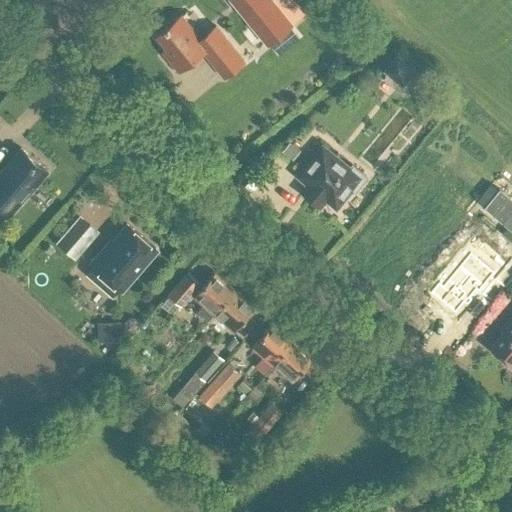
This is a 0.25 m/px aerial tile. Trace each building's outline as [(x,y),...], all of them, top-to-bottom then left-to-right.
[(233,0),(268,41),(292,21),(275,0),(233,0)] [(182,12),(156,32),(172,52),(169,55),(179,68),(204,48),(225,75),(245,60),(216,23),(201,35),(182,12)] [(402,84),(414,69),(397,55),(385,70),(402,84)] [(475,160),(488,142),(457,116),(442,135),(475,160)] [(307,182),(302,188),(320,203),(326,197),(336,206),(353,186),(355,188),(367,174),(352,162),(350,165),(323,142),(297,173),(307,182)] [(0,203),(11,212),(49,168),(22,145),(0,169),(0,203)] [(511,196),(500,187),(484,207),(511,229),(511,196)] [(56,242),(74,258),(99,229),(80,213),(56,242)] [(155,247),(129,224),(109,246),(107,244),(91,263),(94,265),(87,273),(98,283),(105,275),(120,288),(155,247)] [(429,271),(409,290),(437,314),(453,297),(457,301),(464,295),(459,290),(474,273),(478,277),(499,255),(465,226),(424,266),(429,271)] [(236,286),(216,269),(194,294),(204,302),(196,311),(206,320),(214,311),(236,286)] [(180,279),(168,294),(181,305),(194,291),(180,279)] [(236,286),(214,311),(234,329),(256,304),(236,286)] [(511,313),(509,316),(511,318),(511,319),(491,345),(511,362),(511,313)] [(120,340),(120,320),(97,321),(97,341),(120,340)] [(273,320),(252,344),(273,362),(294,338),(273,320)] [(294,338),(273,362),(293,379),(314,355),(294,338)] [(255,363),(261,352),(241,341),(236,353),(255,363)] [(206,379),(226,357),(214,347),(195,369),(206,379)] [(242,371),(229,360),(195,397),(208,409),(242,371)] [(272,400),(248,428),(260,438),(284,410),(272,400)]
